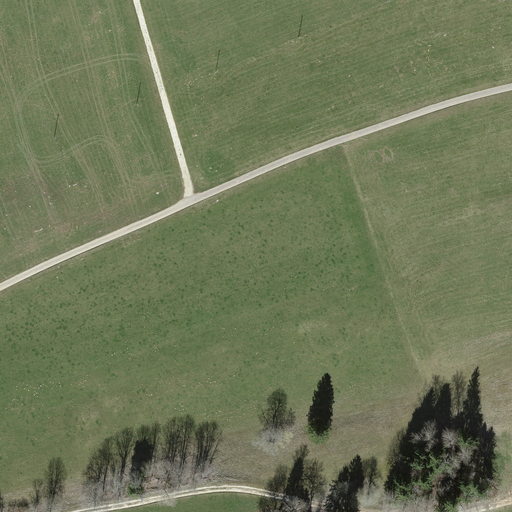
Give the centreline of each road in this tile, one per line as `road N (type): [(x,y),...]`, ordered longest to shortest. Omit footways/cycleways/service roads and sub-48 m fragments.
road 1 (track): [(0,284),(353,129),(511,84)]
road 2 (track): [(88,511),(241,492),(334,511)]
road 3 (track): [(192,199),(135,0)]
